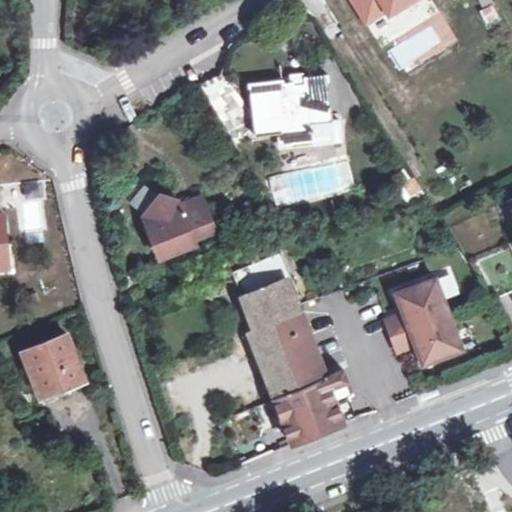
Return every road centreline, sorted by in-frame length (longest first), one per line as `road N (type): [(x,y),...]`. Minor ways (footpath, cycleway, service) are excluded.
road 1 (residential): [(169,511),(64,185),(50,117)]
road 2 (primary): [(199,511),(511,393)]
road 3 (track): [(311,0),(440,201)]
road 4 (residential): [(50,117),(124,84),(255,0)]
